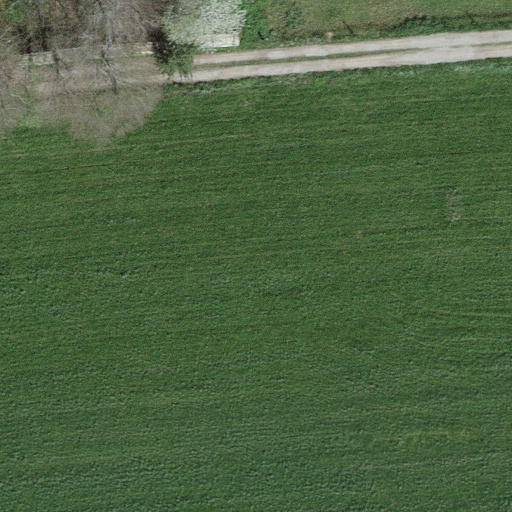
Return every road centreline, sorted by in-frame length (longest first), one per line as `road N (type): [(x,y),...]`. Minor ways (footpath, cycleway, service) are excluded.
road 1 (track): [(511,42),(250,60)]
road 2 (track): [(0,92),(250,60)]
